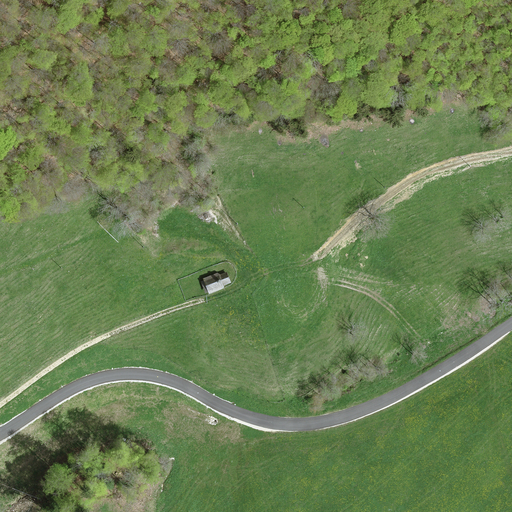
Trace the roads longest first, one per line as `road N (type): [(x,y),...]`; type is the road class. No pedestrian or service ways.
road 1 (tertiary): [(511,322),(391,397),(321,422),(245,416),(174,381),(133,373),(67,390),(0,433)]
road 2 (track): [(201,300),(70,354),(0,406)]
